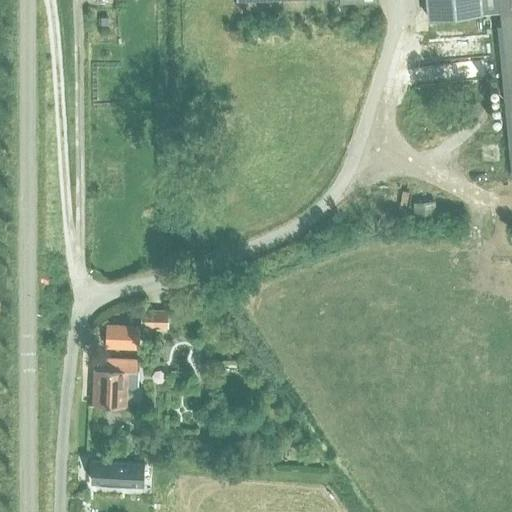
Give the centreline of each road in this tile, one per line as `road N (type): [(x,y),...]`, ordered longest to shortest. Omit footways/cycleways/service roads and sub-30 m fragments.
road 1 (tertiary): [(27,511),(28,0)]
road 2 (track): [(355,153),(467,194),(484,245),(511,248)]
